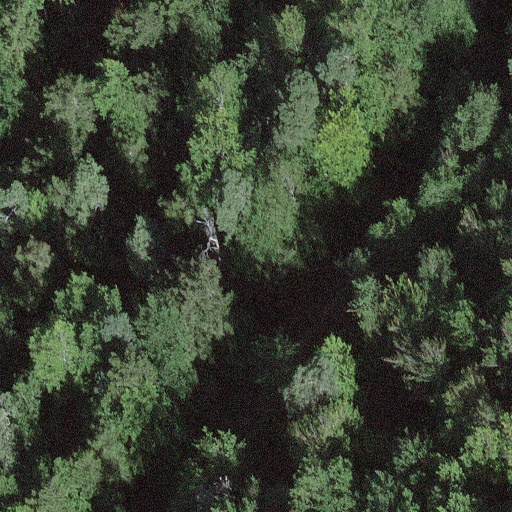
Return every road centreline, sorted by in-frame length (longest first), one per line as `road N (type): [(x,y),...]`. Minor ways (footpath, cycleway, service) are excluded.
road 1 (track): [(133,511),(383,163),(511,17)]
road 2 (track): [(154,0),(0,166)]
